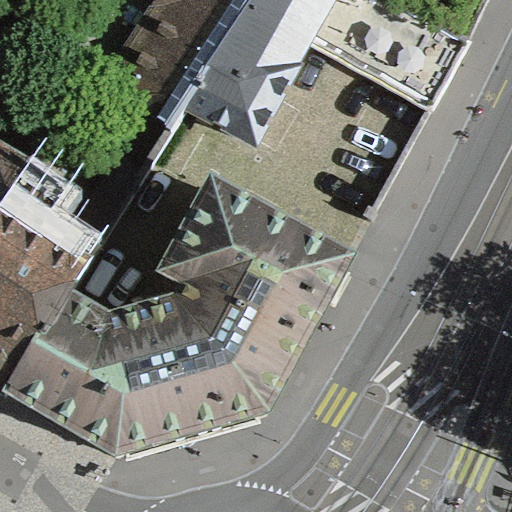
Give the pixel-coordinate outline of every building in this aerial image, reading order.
[(170,131),(186,106),(232,38),(234,39),(257,0),(161,0),(107,83),(121,93),(158,121),(170,131)] [(257,0),(234,39),(232,38),(186,106),(254,143),(293,72),(291,70),(308,38),(431,105),(466,39),(392,0),(257,0)] [(0,207),(20,179),(19,178),(25,168),(56,123),(55,121),(35,109),(17,113),(0,140),(0,207)] [(46,223),(59,205),(20,179),(0,207),(0,392),(6,396),(8,393),(63,302),(92,254),(69,239),(46,223)] [(120,210),(97,192),(83,214),(107,231),(120,210)] [(334,310),(350,281),(341,275),(346,266),(213,193),(208,202),(167,276),(189,289),(178,309),(175,310),(163,313),(123,324),(112,327),(108,328),(63,302),(8,393),(26,403),(116,455),(265,414),(303,344),(325,305),(334,310)]
